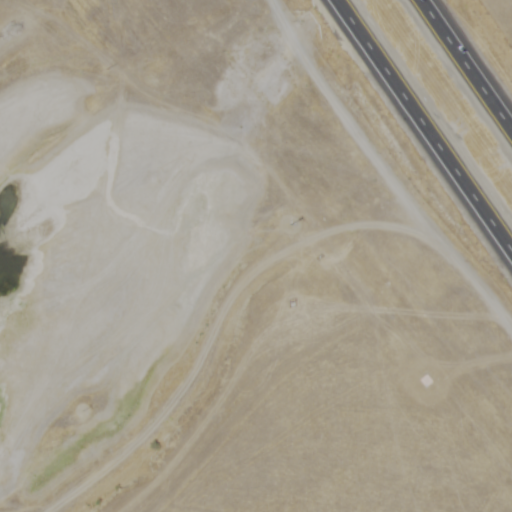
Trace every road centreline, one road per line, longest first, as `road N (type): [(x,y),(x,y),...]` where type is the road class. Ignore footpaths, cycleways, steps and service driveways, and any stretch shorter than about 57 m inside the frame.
road 1 (residential): [(511,338),(434,234),(366,224),(286,253),(257,282),(198,392),(37,511)]
road 2 (motorway): [(339,0),(511,239)]
road 3 (motorway): [(511,120),(425,0)]
